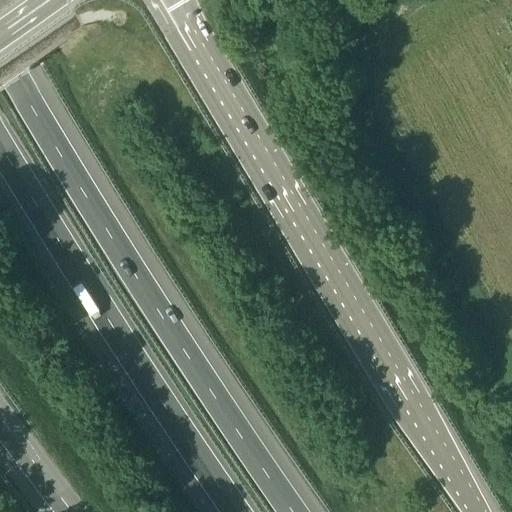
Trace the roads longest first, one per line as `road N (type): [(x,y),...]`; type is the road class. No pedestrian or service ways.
road 1 (motorway): [(296,511),(0,51)]
road 2 (motorway): [(476,511),(197,50)]
road 3 (motorway): [(0,137),(234,511)]
